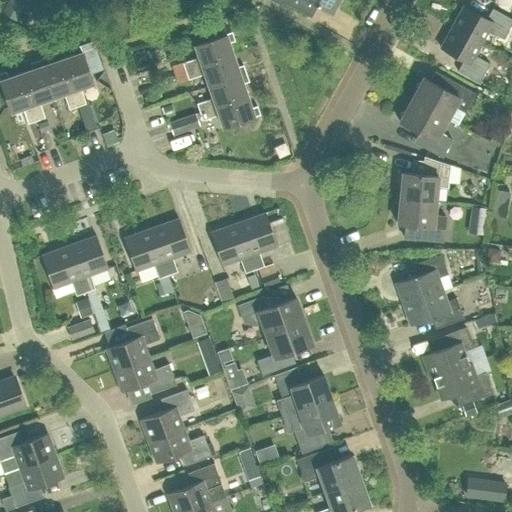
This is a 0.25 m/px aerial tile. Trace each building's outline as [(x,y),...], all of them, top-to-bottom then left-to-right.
[(272,0),(284,6),(286,3),(303,12),(310,0),(331,12),(337,0),(272,0)] [(462,5),(451,26),(481,42),(488,30),(503,38),(511,21),(511,18),(491,7),(486,18),(462,5)] [(481,42),(451,26),(440,46),(463,59),(457,70),(479,82),(489,63),(474,54),(481,42)] [(185,70),(233,54),(228,42),(234,39),(231,31),(193,44),(198,56),(182,62),(185,70)] [(61,58),(77,105),(86,102),(80,87),(93,83),(79,45),(71,48),(73,54),(61,58)] [(208,85),(245,72),(243,64),(237,66),(233,54),(185,70),(188,79),(203,73),(208,85)] [(46,57),(38,59),(51,97),(63,93),(69,108),(77,105),(61,58),(48,62),(46,57)] [(51,97),(38,59),(30,62),(32,68),(20,72),(36,120),(45,117),(39,101),(51,97)] [(28,123),(36,120),(20,72),(7,77),(5,70),(0,72),(0,83),(10,111),(22,107),(28,123)] [(245,72),(208,85),(212,97),(196,103),(199,111),(247,95),(242,82),(248,80),(245,72)] [(411,98),(447,118),(455,122),(461,111),(463,112),(469,102),(474,92),(453,80),(447,90),(423,76),(411,98)] [(247,95),(199,111),(202,119),(217,114),(222,127),(260,114),(257,105),(251,107),(247,95)] [(447,118),(411,98),(399,120),(423,134),(417,144),(441,157),(452,138),(439,131),(447,118)] [(199,125),(195,113),(169,122),(173,135),(199,125)] [(174,141),(177,151),(200,144),(196,133),(174,141)] [(292,155),(293,143),(279,142),(279,154),(292,155)] [(399,197),(435,200),(436,186),(447,187),(449,164),(424,156),(423,160),(413,159),(411,172),(402,171),(399,197)] [(451,183),(463,185),(465,167),(453,165),(451,183)] [(433,214),(435,200),(399,197),(397,223),(414,224),(413,237),(442,240),(444,215),(433,214)] [(237,222),(254,269),(263,265),(258,251),(276,245),(265,212),(237,222)] [(150,227),(168,274),(177,271),(175,265),(192,259),(189,251),(190,250),(178,217),(150,227)] [(254,269),(237,222),(209,231),(221,264),(239,258),(244,272),(254,269)] [(173,290),(168,274),(150,227),(123,237),(135,270),(153,264),(160,283),(156,284),(160,295),(173,290)] [(96,234),(68,244),(85,291),(95,288),(90,274),(108,267),(96,234)] [(85,291),(68,244),(40,254),(52,287),(70,281),(76,295),(85,291)] [(403,302),(441,289),(437,277),(447,273),(440,253),(411,263),(415,274),(395,282),(403,302)] [(445,300),(441,289),(403,302),(410,323),(430,316),(434,327),(463,317),(456,297),(445,300)] [(261,323),(265,333),(303,319),(295,296),(268,305),(264,294),(236,304),(243,323),(254,325),(261,323)] [(104,347),(112,369),(149,356),(144,343),(159,338),(152,317),(125,327),(129,338),(104,347)] [(94,331),(90,319),(67,327),(71,340),(94,331)] [(312,343),(303,319),(265,333),(273,356),(257,362),(261,374),(289,364),(285,352),(312,343)] [(429,377),(470,362),(470,361),(467,362),(463,350),(473,347),(465,326),(447,332),(451,344),(421,354),(429,377)] [(153,368),(149,356),(112,369),(120,391),(145,382),(149,393),(176,383),(168,363),(153,368)] [(470,362),(429,377),(430,377),(432,376),(440,398),(470,387),(474,398),(492,392),(485,371),(475,375),(470,362)] [(277,399),(282,415),(331,397),(323,374),(301,381),(296,366),(273,374),(281,397),(277,399)] [(0,380),(0,412),(24,404),(14,376),(0,380)] [(139,418),(147,440),(183,427),(179,415),(194,409),(186,388),(160,398),(164,409),(139,418)] [(331,397),(282,415),(288,431),(293,429),(301,452),(323,444),(318,429),(339,421),(331,397)] [(183,427),(147,440),(155,462),(180,453),(184,464),(210,455),(203,434),(188,439),(183,427)] [(0,459),(0,460),(5,472),(19,467),(55,454),(47,432),(22,441),(18,429),(0,436),(0,459)] [(258,453),(267,471),(285,461),(276,444),(258,453)] [(324,491),(359,478),(351,454),(329,461),(324,448),(296,458),(304,480),(319,475),(324,491)] [(230,486),(263,475),(255,451),(222,462),(230,486)] [(63,476),(55,454),(19,467),(5,472),(9,484),(8,485),(12,495),(1,498),(5,509),(42,496),(38,485),(63,476)] [(179,511),(210,501),(225,496),(213,462),(187,472),(191,483),(166,492),(173,511),(179,511)] [(359,478),(324,491),(330,506),(315,511),(314,511),(346,511),(346,510),(368,502),(359,478)] [(469,478),(466,496),(502,501),(505,482),(469,478)] [(210,501),(179,511),(231,511),(225,496),(210,501)]
